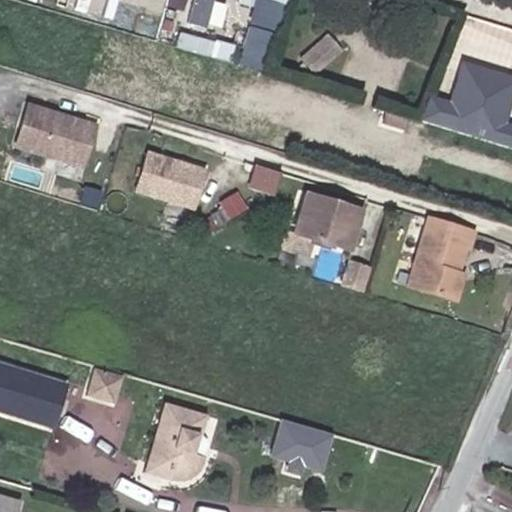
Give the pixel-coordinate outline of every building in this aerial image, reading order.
[(275,0),(251,0),(246,19),(273,27),(280,2),(275,0)] [(259,71),(265,52),(243,46),(238,65),(259,71)] [(334,63),(320,49),(303,63),(316,79),(334,63)] [(503,101),(510,78),(482,69),(468,114),(505,125),(511,104),(503,101)] [(76,173),(90,127),(68,120),(66,126),(56,123),(58,117),(21,106),(7,152),(76,173)] [(398,132),(402,120),(383,114),(380,126),(398,132)] [(187,216),(202,170),(144,152),(130,198),(187,216)] [(271,198),(278,176),(246,166),(239,188),(271,198)] [(343,252),(355,214),(298,197),(287,235),(343,252)] [(459,274),(466,248),(469,248),(474,232),(429,220),(410,288),(452,299),(459,274)] [(457,301),(464,275),(459,274),(452,299),(457,301)] [(88,362),(64,355),(60,369),(84,376),(88,362)] [(0,410),(63,424),(74,377),(0,360),(0,410)] [(120,402),(127,374),(97,367),(91,396),(120,402)] [(158,393),(138,464),(167,473),(193,467),(203,449),(191,446),(202,407),(158,393)]
